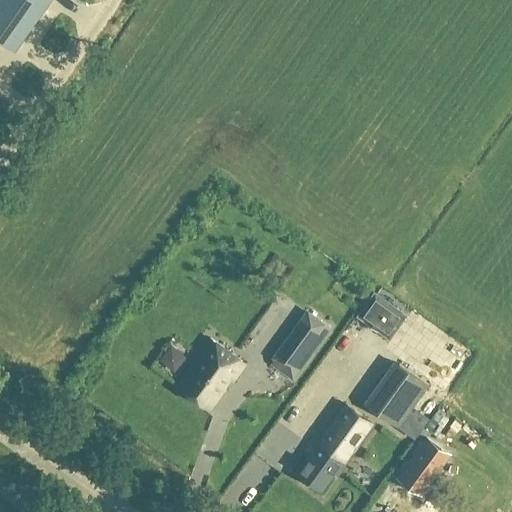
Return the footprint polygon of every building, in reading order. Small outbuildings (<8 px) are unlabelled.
[(0,0),(0,41),(14,52),(50,0),(0,0)] [(374,297),(359,318),(363,321),(362,323),(377,333),(378,332),(388,339),(403,318),(374,297)] [(210,339),(199,355),(203,358),(198,365),(195,363),(178,387),(209,409),(225,387),(222,385),(227,378),(232,382),(245,364),(215,343),(210,339)] [(293,379),(307,359),(286,344),(271,364),(293,379)] [(399,362),(369,405),(399,426),(429,383),(399,362)] [(337,474),(373,424),(344,403),(308,453),(311,455),(299,472),(322,489),(334,472),(337,474)] [(421,493),(439,467),(449,454),(426,438),(398,477),(412,487),(421,493)]
